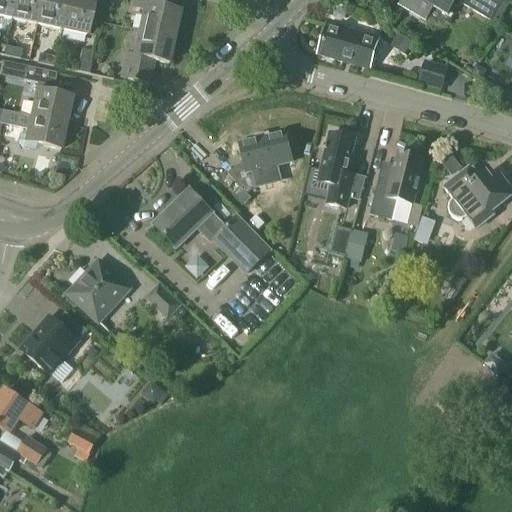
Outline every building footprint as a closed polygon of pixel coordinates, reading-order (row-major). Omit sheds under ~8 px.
[(0,0),(0,17),(13,21),(17,0),(0,0)] [(38,26),(43,0),(17,0),(13,21),(38,26)] [(62,31),(68,0),(43,0),(38,26),(62,31)] [(95,1),(90,0),(68,0),(62,31),(87,37),(95,1)] [(142,11),(138,32),(174,39),(180,13),(161,9),(162,0),(135,0),(133,9),(142,11)] [(503,0),(403,0),(400,6),(426,22),(433,8),(447,17),(456,1),(491,22),(503,0)] [(327,25),(318,56),(370,71),(372,63),(377,60),(380,52),(377,47),(379,39),(327,25)] [(174,39),(138,32),(132,56),(126,55),(120,79),(149,85),(154,63),(168,66),(174,39)] [(20,61),(22,51),(7,48),(5,57),(20,61)] [(93,54),(81,51),(76,73),(89,76),(93,54)] [(56,59),(39,55),(37,64),(53,68),(56,59)] [(426,64),(420,84),(441,90),(447,70),(426,64)] [(66,125),(72,100),(52,95),(57,75),(26,68),(23,82),(37,85),(30,118),(66,125)] [(66,125),(30,118),(27,132),(20,136),(18,142),(23,150),(29,151),(36,146),(60,152),(66,125)] [(330,136),(322,171),(320,179),(333,182),(327,206),(346,210),(354,178),(346,176),(355,141),(351,141),(349,135),(341,133),(337,137),(330,136)] [(240,188),(247,196),(258,186),(247,174),(276,167),(275,165),(290,161),(291,164),(292,163),(285,134),(239,145),(244,165),(237,167),(228,175),(240,188)] [(378,183),(370,216),(393,222),(398,203),(413,207),(424,162),(422,161),(421,157),(413,155),(410,158),(406,157),(406,156),(401,155),(401,156),(397,155),(390,186),(378,183)] [(469,169),(444,189),(453,200),(450,204),(449,209),(450,214),(453,218),(457,220),(462,221),(467,218),(476,230),(494,216),(492,213),(511,197),(511,191),(500,177),(493,183),(486,174),(478,181),(469,169)] [(251,199),(247,196),(240,188),(234,194),(245,205),(251,199)] [(190,191),(154,226),(176,249),(197,229),(211,243),(214,241),(247,275),(270,253),(237,218),(225,229),(212,215),(212,214),(190,191)] [(431,244),(436,221),(422,219),(418,241),(431,244)] [(337,228),(330,255),(345,259),(351,237),(352,232),(337,228)] [(368,235),(352,232),(346,259),(361,263),(368,235)] [(391,253),(405,256),(409,239),(395,235),(391,253)] [(99,263),(69,295),(98,323),(128,291),(113,277),(109,281),(102,275),(106,270),(99,263)] [(159,287),(146,300),(168,320),(180,307),(159,287)] [(215,294),(203,313),(233,334),(238,328),(248,335),(256,322),(215,294)] [(49,318),(21,351),(50,376),(79,343),(49,318)] [(0,429),(11,436),(20,423),(33,432),(43,416),(4,391),(0,396),(0,429)] [(96,456),(100,439),(78,433),(73,449),(96,456)] [(38,468),(48,452),(49,452),(27,438),(17,454),(20,456),(38,468)] [(20,456),(17,454),(0,443),(0,468),(9,474),(20,456)] [(52,455),(48,452),(38,468),(43,471),(52,455)] [(0,477),(5,480),(9,474),(0,468),(0,477)]
